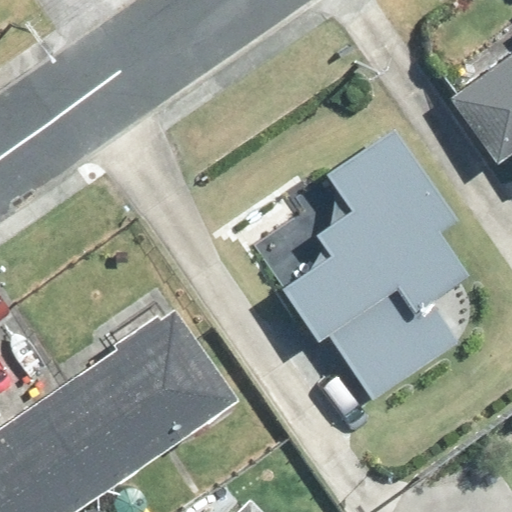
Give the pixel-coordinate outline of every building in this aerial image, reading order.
[(511,64),(446,108),(492,178),(511,164),(511,64)] [(326,272),(279,302),(314,357),(327,348),(369,410),(454,352),(430,315),(469,287),(437,242),(457,230),(396,140),(321,189),(347,226),(312,248),(326,272)] [(170,322),(33,416),(96,507),(233,413),(170,322)] [(33,416),(0,438),(0,511),(88,511),(96,507),(33,416)] [(511,430),(495,443),(511,465),(511,430)] [(233,511),(264,511),(248,497),(233,511)]
